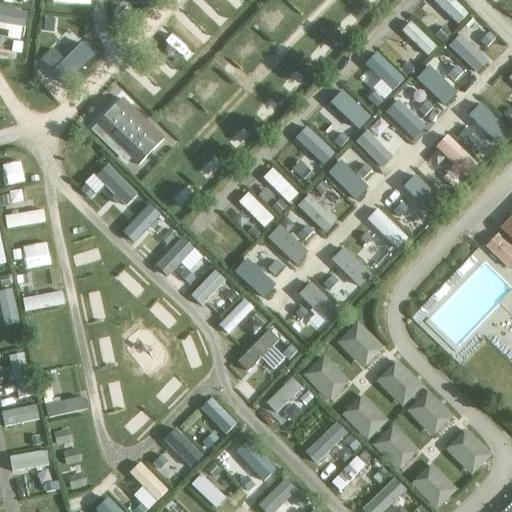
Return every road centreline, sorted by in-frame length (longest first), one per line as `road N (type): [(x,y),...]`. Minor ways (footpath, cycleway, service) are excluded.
road 1 (unknown): [(287,286),(505,35)]
road 2 (unknown): [(193,231),(408,0)]
road 3 (unknown): [(157,183),(330,0)]
